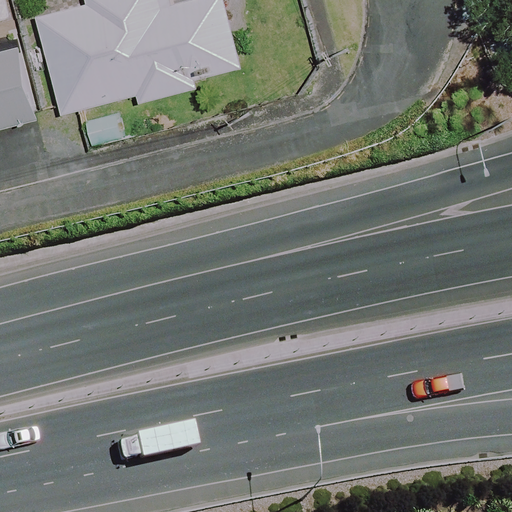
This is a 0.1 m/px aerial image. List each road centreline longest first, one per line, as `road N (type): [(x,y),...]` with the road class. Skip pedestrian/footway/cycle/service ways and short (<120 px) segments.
road 1 (residential): [(410,0),(405,41),(382,88),(329,134),(0,215)]
road 2 (trunk): [(0,364),(289,288)]
road 3 (trunk): [(511,353),(230,410)]
road 4 (trunk): [(511,413),(230,410)]
road 5 (trunk): [(289,288),(511,169)]
road 6 (trunk): [(230,410),(0,463)]
road 7 (trunk): [(289,288),(511,240)]
